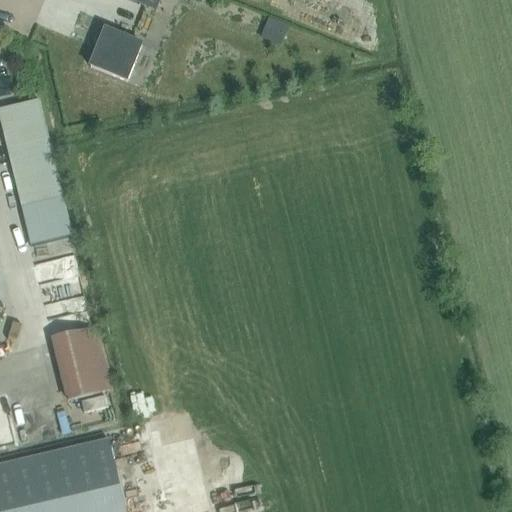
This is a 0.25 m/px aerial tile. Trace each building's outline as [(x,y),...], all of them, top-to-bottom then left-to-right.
[(270,17),(262,36),(282,45),(291,25),(270,17)] [(143,46),(105,32),(90,69),(127,83),(143,46)] [(64,198),(42,98),(0,107),(0,115),(21,207),(64,198)] [(114,391),(99,326),(52,337),(66,401),(114,391)] [(123,511),(111,444),(0,463),(0,511),(123,511)]
